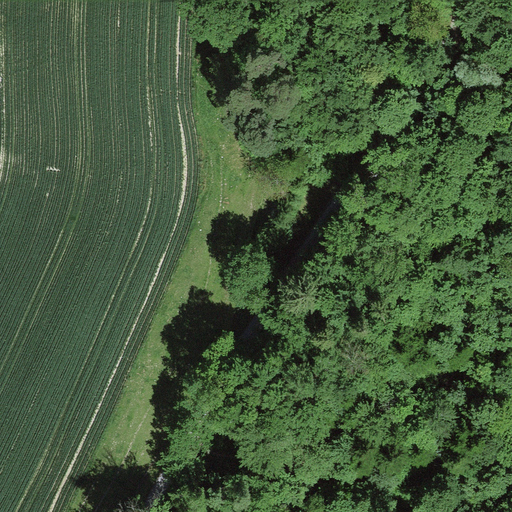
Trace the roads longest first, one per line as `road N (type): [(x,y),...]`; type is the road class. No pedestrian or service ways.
road 1 (unclassified): [(143,511),(245,336),(415,103),(466,0)]
road 2 (track): [(165,473),(511,454)]
